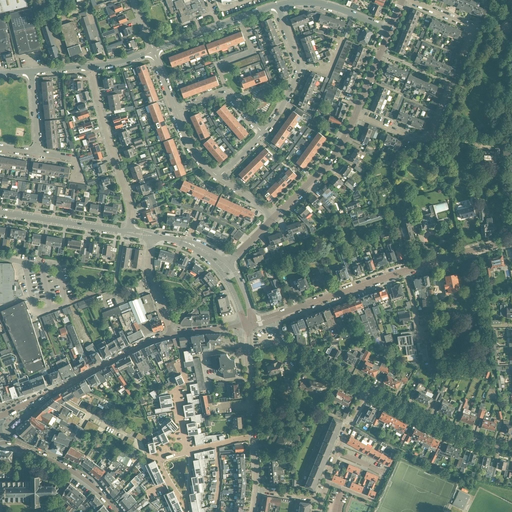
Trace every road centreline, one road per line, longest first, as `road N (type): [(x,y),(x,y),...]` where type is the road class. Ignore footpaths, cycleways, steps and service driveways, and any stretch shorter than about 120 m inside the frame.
road 1 (residential): [(171,334),(0,416)]
road 2 (residential): [(128,231),(130,204),(90,65)]
road 3 (residential): [(367,390),(435,426),(511,450)]
road 4 (residential): [(268,318),(404,271)]
road 5 (residential): [(263,132),(297,61),(276,4)]
road 6 (residential): [(354,113),(421,141),(452,84)]
road 7 (residential): [(1,442),(69,470),(116,511)]
road 8 (residential): [(273,218),(336,151),(354,113)]
road 9 (residential): [(276,4),(153,51)]
road 10 (tertiary): [(128,231),(0,212)]
road 11 (residential): [(268,318),(294,351),(367,390)]
